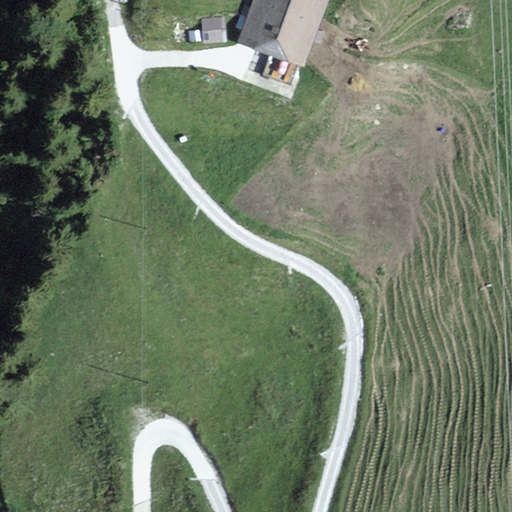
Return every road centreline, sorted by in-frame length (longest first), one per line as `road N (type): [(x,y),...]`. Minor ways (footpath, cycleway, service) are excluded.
road 1 (track): [(113,0),(129,100),(169,161),(224,223),(305,265),(344,298),(352,367),(319,511)]
road 2 (track): [(221,511),(191,449),(164,431),(144,450),(141,511)]
